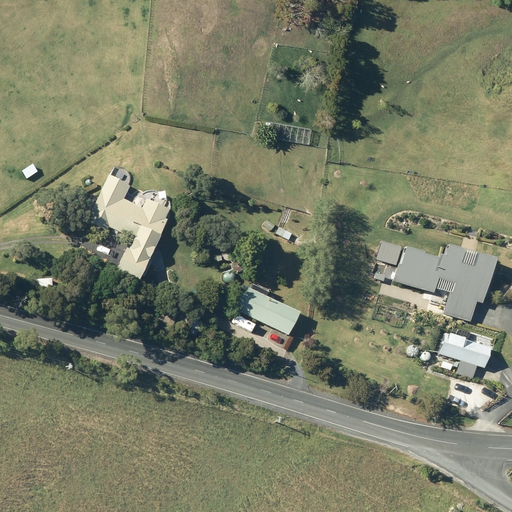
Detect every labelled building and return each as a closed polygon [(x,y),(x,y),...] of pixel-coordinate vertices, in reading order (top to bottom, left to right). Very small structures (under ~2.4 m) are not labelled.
[(309,128),(271,122),(269,138),(307,144),(309,128)] [(121,251),(109,276),(132,287),(164,221),(162,220),(166,212),(143,200),(139,209),(100,190),(84,222),(102,231),(104,227),(129,240),(124,252),(121,251)] [(263,222),(260,226),(268,232),(271,228),(263,222)] [(276,229),(273,235),(281,238),(283,233),(276,229)] [(431,263),(417,259),(417,257),(400,252),(395,268),(394,268),(389,284),(429,296),(431,291),(447,295),(441,316),(467,323),(472,305),(476,306),(489,265),(441,251),(438,261),(432,259),(431,263)] [(48,281),(27,282),(28,292),(49,290),(48,281)] [(228,310),(284,338),(294,317),(261,300),(264,293),(250,286),(246,293),(238,289),(228,310)] [(198,335),(204,322),(187,314),(181,328),(198,335)] [(458,363),(454,375),(470,379),(473,368),(481,370),(487,351),(460,342),(463,332),(454,330),(453,334),(443,331),(435,356),(458,363)]
